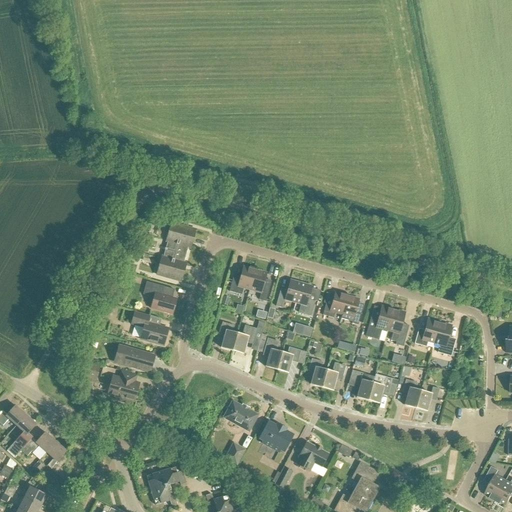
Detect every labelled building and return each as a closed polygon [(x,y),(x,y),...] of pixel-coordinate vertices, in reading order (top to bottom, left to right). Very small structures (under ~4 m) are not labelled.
[(154,226),(163,228),(165,219),(156,216),(154,226)] [(167,242),(165,249),(186,255),(189,242),(192,243),(196,231),(171,223),(166,241),(167,242)] [(141,243),(150,245),(152,237),(145,235),(141,243)] [(150,245),(141,243),(136,250),(147,254),(150,245)] [(186,255),(165,249),(163,257),(161,257),(156,274),(181,282),(185,269),(182,268),(186,255)] [(127,263),(125,273),(134,275),(137,266),(127,263)] [(243,288),(249,290),(255,271),(243,267),(240,280),(233,278),(229,292),(241,295),(243,288)] [(255,271),(249,290),(261,293),(259,300),(266,302),(271,283),(264,282),(266,274),(255,271)] [(285,300),(295,303),(301,284),(290,281),(287,293),(280,291),(276,307),(282,309),(285,300)] [(164,287),(147,282),(143,295),(154,298),(150,309),(172,315),(177,299),(162,295),(164,287)] [(301,284),(295,303),(306,306),(303,315),(310,317),(315,301),(308,299),(312,287),(301,284)] [(105,296),(113,301),(116,296),(108,291),(105,296)] [(335,313),(342,315),(347,297),(335,293),(331,306),(326,304),(322,316),(333,319),(335,313)] [(347,297),(342,315),(340,321),(358,326),(361,314),(355,312),(359,300),(347,297)] [(382,330),(387,331),(393,311),(387,310),(388,308),(381,307),(378,318),(371,316),(365,337),(373,339),(374,336),(379,338),(382,330)] [(269,309),(267,318),(272,320),(275,310),(269,309)] [(393,311),(387,331),(393,333),(390,341),(396,343),(395,345),(403,347),(409,326),(402,324),(405,313),(399,311),(398,313),(393,311)] [(149,316),(135,312),(131,324),(143,328),(140,339),(163,346),(168,329),(147,323),(149,316)] [(427,342),(434,344),(439,324),(434,323),(434,321),(428,319),(425,331),(418,329),(414,344),(426,347),(427,342)] [(93,321),(90,329),(97,331),(99,323),(93,321)] [(220,348),(232,351),(237,334),(231,333),(233,326),(222,322),(219,335),(225,336),(221,348),(221,347),(220,348)] [(439,324),(434,344),(440,346),(437,353),(451,357),(456,340),(448,338),(451,326),(445,324),(445,326),(439,324)] [(237,334),(232,351),(244,354),(243,354),(246,342),(252,344),(253,343),(257,330),(245,326),(242,336),(237,334)] [(257,330),(253,343),(258,344),(261,335),(262,331),(257,330)] [(258,344),(256,352),(263,354),(267,340),(266,339),(266,336),(261,335),(258,344)] [(265,367),(277,370),(281,353),(276,352),(279,342),(267,339),(267,340),(263,354),(269,355),(266,367),(265,366),(265,367)] [(145,353),(119,345),(116,354),(121,355),(118,364),(150,373),(153,363),(146,361),(144,357),(145,353)] [(348,345),(347,351),(354,354),(356,347),(348,345)] [(281,353),(277,370),(288,374),(288,373),(287,373),(291,361),(297,363),(300,351),(289,348),(287,355),(281,353)] [(407,356),(406,363),(412,365),(414,358),(407,356)] [(362,368),(365,360),(356,358),(354,365),(362,368)] [(310,385),(321,388),(326,371),(321,370),(323,363),(311,359),(308,372),(314,373),(311,384),(310,384),(310,385)] [(85,362),(80,380),(95,384),(100,367),(85,362)] [(326,371),(321,388),(333,391),(332,390),(335,379),(341,381),(345,366),(334,363),(331,373),(326,371)] [(356,398),(368,401),(372,384),(362,381),(364,374),(358,372),(354,384),(360,386),(357,397),(356,397),(356,398)] [(139,383),(119,378),(113,376),(107,395),(134,402),(139,383)] [(372,384),(368,401),(379,404),(379,403),(382,392),(388,394),(390,384),(392,379),(380,376),(378,385),(372,384)] [(404,406),(415,409),(420,392),(415,390),(417,383),(405,380),(402,392),(408,394),(405,405),(404,405),(404,406)] [(420,392),(415,409),(427,412),(427,411),(426,411),(429,400),(435,402),(439,390),(432,388),(430,395),(420,392)] [(256,416),(233,403),(228,411),(227,410),(224,416),(225,416),(224,418),(248,431),(256,416)] [(9,420),(16,426),(25,416),(15,406),(6,416),(2,412),(0,413),(0,424),(3,427),(9,420)] [(7,451),(15,457),(32,438),(28,435),(36,425),(25,416),(16,426),(23,433),(17,440),(7,451)] [(261,443),(279,453),(280,450),(284,452),(293,435),(285,431),(286,430),(277,424),(276,426),(268,422),(259,439),(263,441),(261,443)] [(39,447),(46,453),(55,442),(45,433),(36,442),(32,438),(15,457),(16,458),(17,456),(22,461),(26,456),(27,458),(32,453),(33,453),(39,447)] [(55,442),(46,453),(53,460),(47,466),(64,481),(69,476),(60,468),(67,461),(62,456),(66,452),(55,442)] [(321,468),(328,454),(306,443),(299,456),(295,464),(309,472),(314,464),(321,468)] [(236,465),(244,450),(233,444),(225,459),(236,465)] [(348,459),(352,452),(341,445),(337,453),(348,459)] [(355,453),(352,458),(357,461),(360,456),(355,453)] [(493,453),(488,463),(495,464),(499,457),(493,453)] [(39,463),(30,472),(34,476),(43,467),(39,463)] [(359,483),(354,491),(372,501),(378,489),(372,485),(378,474),(360,463),(351,479),(359,483)] [(3,470),(10,475),(13,470),(5,466),(3,470)] [(490,499),(495,502),(506,481),(496,476),(498,471),(491,467),(485,479),(492,482),(485,494),(491,497),(490,499)] [(177,473),(175,468),(146,477),(155,506),(169,501),(171,508),(177,506),(173,493),(172,493),(169,486),(179,483),(180,486),(186,484),(183,472),(177,473)] [(283,489),(292,472),(284,468),(275,485),(283,489)] [(10,475),(3,470),(0,475),(8,480),(10,475)] [(506,481),(495,502),(500,505),(501,503),(506,506),(511,494),(511,481),(511,484),(506,481)] [(7,490),(15,494),(17,489),(9,485),(7,490)] [(23,499),(40,507),(46,496),(29,487),(23,499)] [(15,494),(7,490),(4,495),(12,499),(15,494)] [(365,511),(372,501),(354,491),(350,500),(342,496),(334,511),(335,511),(357,511),(359,510),(363,511),(365,511)] [(213,501),(211,494),(205,496),(209,509),(211,509),(211,511),(232,511),(227,496),(213,501)] [(23,499),(18,510),(21,511),(37,511),(40,507),(23,499)] [(311,499),(306,509),(311,511),(319,511),(323,505),(311,499)]
